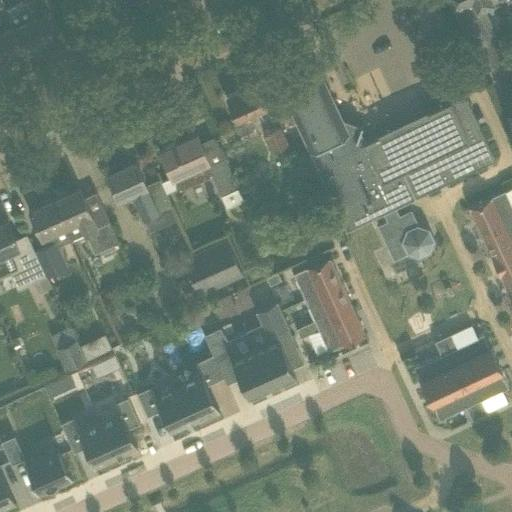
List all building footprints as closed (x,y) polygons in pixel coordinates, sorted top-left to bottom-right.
[(21,0),(5,8),(13,26),(23,48),(54,34),(38,0),(21,0)] [(511,0),(451,0),(483,68),(500,60),(476,9),(478,8),(476,4),(485,0),(511,0)] [(0,57),(23,48),(13,26),(0,31),(0,57)] [(315,57),(275,76),(294,118),(293,119),(302,137),(345,228),(383,210),(387,218),(377,223),(393,258),(407,251),(418,255),(430,250),(434,238),(429,226),(417,222),(411,207),(398,213),(395,205),(477,166),(494,158),(464,93),(427,109),(363,139),(360,134),(358,133),(361,123),(360,122),(358,128),(351,125),(347,127),(315,57)] [(237,130),(243,132),(252,128),(254,122),(251,115),(270,105),(259,82),(227,97),(238,121),(233,123),(237,130)] [(263,133),(272,151),(302,137),(293,119),(263,133)] [(211,172),(220,193),(237,185),(222,152),(208,159),(196,132),(159,148),(177,187),(211,172)] [(135,159),(106,172),(117,196),(131,190),(139,210),(153,204),(156,209),(171,202),(160,177),(145,183),(143,177),(135,159)] [(79,185),(53,196),(66,224),(78,218),(84,231),(94,252),(118,241),(109,219),(108,219),(107,220),(97,225),(91,212),(83,194),(79,185)] [(511,204),(504,188),(468,205),(481,231),(511,216),(511,204)] [(53,196),(28,208),(40,235),(41,235),(52,230),(66,224),(53,196)] [(480,231),(492,257),(511,247),(511,216),(481,231),(480,231)] [(0,275),(26,264),(33,280),(46,274),(34,249),(26,232),(14,237),(6,218),(0,220),(0,275)] [(199,293),(242,273),(225,236),(182,256),(199,293)] [(34,249),(46,274),(67,265),(58,243),(56,239),(45,244),(34,249)] [(499,272),(504,282),(511,278),(511,247),(492,257),(491,256),(499,273),(499,272)] [(329,255),(292,271),(304,297),(340,281),(329,255)] [(277,271),(266,276),(269,283),(280,278),(277,271)] [(340,281),(304,297),(314,319),(316,323),(352,307),(347,295),(347,294),(340,281)] [(270,341),(255,348),(271,384),(295,373),(282,344),(294,339),(294,337),(293,338),(276,299),(256,309),(270,341)] [(352,307),(316,323),(318,328),(328,349),(364,333),(352,307)] [(314,319),(305,322),(309,332),(318,328),(316,323),(314,319)] [(305,322),(295,327),(300,336),(309,332),(305,322)] [(54,347),(64,368),(85,358),(69,323),(51,332),(57,346),(54,347)] [(220,325),(204,332),(216,359),(229,354),(248,395),(271,384),(255,348),(239,354),(220,325)] [(150,328),(143,331),(147,342),(155,339),(150,328)] [(143,331),(135,334),(140,345),(147,342),(143,331)] [(450,332),(442,336),(448,349),(456,345),(450,332)] [(102,346),(107,347),(111,345),(114,340),(111,335),(106,333),(101,335),(99,341),(102,346)] [(488,346),(482,333),(456,345),(448,349),(461,375),(496,358),(490,346),(488,346)] [(442,336),(434,340),(440,353),(448,349),(442,336)] [(126,337),(120,340),(125,352),(136,347),(133,340),(126,337)] [(419,379),(425,392),(461,375),(448,349),(440,353),(414,365),(421,378),(419,379)] [(102,357),(108,369),(119,364),(114,352),(102,357)] [(201,372),(177,383),(194,419),(219,408),(207,382),(223,375),(216,360),(212,352),(195,360),(201,372)] [(481,397),(506,385),(500,372),(502,371),(496,358),(461,375),(473,401),(481,397)] [(73,372),(65,375),(70,386),(78,383),(73,372)] [(433,404),(439,417),(465,405),(473,401),(461,375),(425,392),(431,404),(433,404)] [(150,384),(136,390),(146,413),(159,408),(169,430),(194,419),(177,383),(154,393),(150,384)] [(119,409),(98,418),(115,455),(117,454),(118,454),(118,453),(122,451),(122,452),(123,452),(123,451),(137,445),(128,425),(139,420),(127,394),(115,399),(119,409)] [(479,414),(487,411),(481,397),(473,401),(479,414)] [(465,405),(471,418),(479,414),(473,401),(465,405)] [(73,414),(60,420),(73,450),(84,445),(93,465),(115,455),(98,418),(79,427),(73,414)] [(14,433),(0,439),(11,462),(24,456),(14,433)] [(59,447),(24,463),(37,490),(46,486),(56,482),(56,481),(71,474),(59,447)] [(0,506),(15,500),(0,467),(0,506)]
